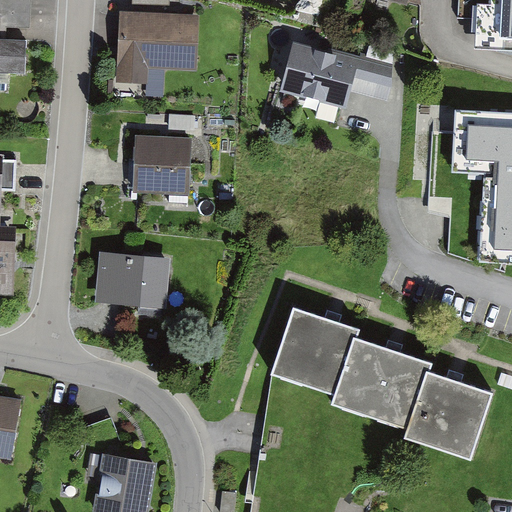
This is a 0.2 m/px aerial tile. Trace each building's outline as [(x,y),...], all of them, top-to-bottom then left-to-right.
[(0,0),(0,72),(26,74),(27,41),(0,40),(0,32),(0,28),(29,29),(29,0),(0,0)] [(479,0),(477,47),(511,49),(511,0),(493,0),(494,1),(484,0),(479,0)] [(199,17),(123,11),(119,86),(147,87),(148,64),(197,68),(199,17)] [(393,65),(293,42),(282,92),(346,106),(349,93),(385,101),(393,65)] [(480,260),(511,262),(511,110),(457,108),(454,168),(485,169),(480,260)] [(193,138),(137,135),(134,190),(190,193),(193,138)] [(12,238),(0,237),(0,292),(11,293),(12,238)] [(168,257),(98,250),(94,301),(163,307),(168,257)] [(353,330),(292,309),(270,372),(332,393),(329,400),(408,428),(405,437),(468,459),(492,392),(427,370),(430,363),(351,336),(353,330)] [(26,402),(0,396),(0,458),(15,461),(26,402)] [(103,511),(151,511),(160,462),(94,452),(90,477),(106,479),(101,511),(103,511)]
